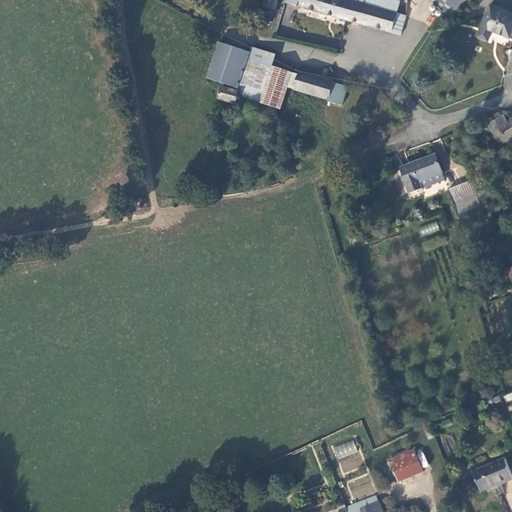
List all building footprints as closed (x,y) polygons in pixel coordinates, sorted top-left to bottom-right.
[(265,0),(264,7),(274,10),(277,0),(265,0)] [(406,17),(397,14),(351,1),(351,0),(285,0),(285,3),(400,37),(406,17)] [(351,0),(351,1),(397,14),(401,2),(393,0),(351,0)] [(431,0),(451,17),(465,0),(431,0)] [(511,0),(495,0),(494,4),(511,11),(511,0)] [(511,12),(492,4),(478,36),(489,40),(494,30),(511,37),(511,34),(511,12)] [(274,10),(264,7),(257,28),(268,31),(274,10)] [(248,51),(216,42),(204,80),(236,89),(248,51)] [(277,55),(250,45),(248,51),(236,89),(235,91),(239,93),(237,98),(262,106),(263,104),(266,93),(265,93),(273,68),(277,55)] [(266,93),(263,104),(282,109),(289,87),(293,74),(273,68),(265,93),(266,93)] [(293,74),(289,87),(296,89),(299,77),(293,74)] [(301,74),(299,77),(296,89),(295,91),(328,103),(327,105),(341,110),(348,91),(342,88),(340,91),(334,89),(335,86),(332,85),(332,83),(318,77),(317,80),(301,74)] [(239,93),(235,91),(221,88),(218,99),(235,104),(237,98),(239,93)] [(504,118),(488,126),(501,146),(504,144),(507,142),(508,143),(511,141),(511,119),(508,122),(504,118)] [(435,156),(400,168),(410,195),(445,183),(442,175),(443,174),(435,156)] [(471,181),(448,191),(459,217),(482,208),(471,181)] [(511,200),(511,190),(502,195),(506,204),(511,200)] [(418,227),(422,236),(439,230),(436,220),(418,227)] [(353,440),(332,447),(336,460),(358,452),(353,440)] [(414,450),(390,460),(400,482),(423,471),(414,450)] [(483,492),(511,478),(511,475),(505,458),(474,472),(483,492)] [(374,494),(345,507),(347,511),(383,511),(384,511),(379,500),(377,500),(374,494)]
